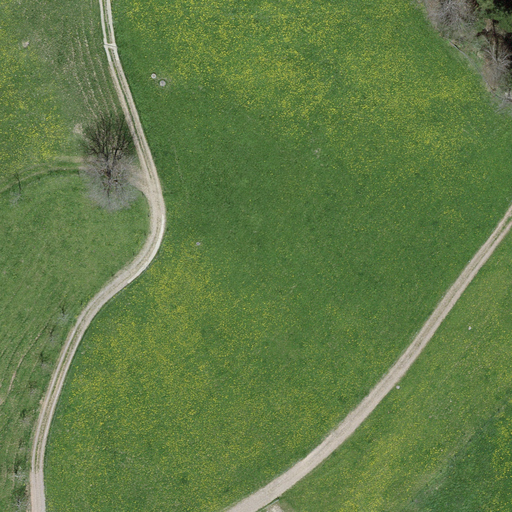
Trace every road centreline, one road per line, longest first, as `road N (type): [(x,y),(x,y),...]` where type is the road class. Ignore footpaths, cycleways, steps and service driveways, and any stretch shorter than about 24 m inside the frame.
road 1 (track): [(103,0),(158,225),(137,269),(78,327),(42,428),(39,511)]
road 2 (track): [(235,511),(320,453),(365,409),(511,212)]
